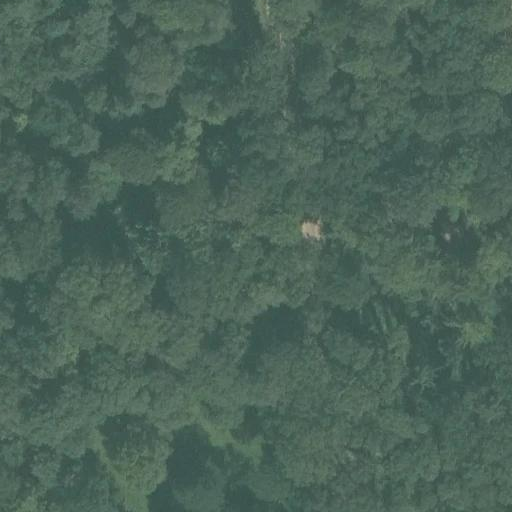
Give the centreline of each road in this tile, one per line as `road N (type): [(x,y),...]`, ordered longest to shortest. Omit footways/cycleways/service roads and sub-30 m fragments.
road 1 (track): [(353,511),(275,0)]
road 2 (track): [(0,361),(90,368),(322,302)]
road 3 (track): [(133,0),(163,22),(204,36),(280,37)]
